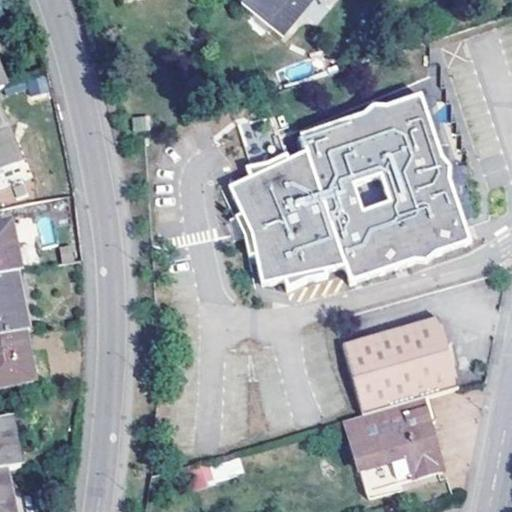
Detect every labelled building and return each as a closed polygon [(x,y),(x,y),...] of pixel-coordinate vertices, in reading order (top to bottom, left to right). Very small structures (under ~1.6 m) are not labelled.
[(313,0),(253,0),(245,10),(279,41),(313,0)] [(468,249),(418,101),(299,142),(305,159),(286,165),(285,162),(267,170),(246,175),(248,183),(227,191),(238,217),(244,232),(247,239),(252,265),(262,293),(284,286),(287,294),(308,286),(328,284),(326,280),(345,273),(350,289),(468,249)] [(149,120),(132,121),(133,135),(150,134),(149,120)] [(0,175),(16,170),(0,126),(0,175)] [(244,232),(238,217),(230,219),(239,242),(245,267),(252,265),(247,239),(244,232)] [(0,280),(12,278),(17,277),(7,228),(0,229),(0,280)] [(0,280),(0,341),(21,337),(24,336),(12,278),(0,280)] [(341,347),(362,419),(430,401),(456,393),(454,385),(448,386),(442,365),(448,363),(436,320),(341,347)] [(21,337),(0,341),(0,391),(31,385),(21,337)] [(430,401),(362,419),(346,424),(366,497),(442,475),(431,428),(433,427),(435,424),(435,421),(434,417),(430,401)] [(0,473),(5,473),(20,469),(11,422),(0,424),(0,473)] [(239,455),(189,473),(196,490),(245,472),(239,455)] [(0,511),(12,511),(5,473),(0,473),(0,511)]
